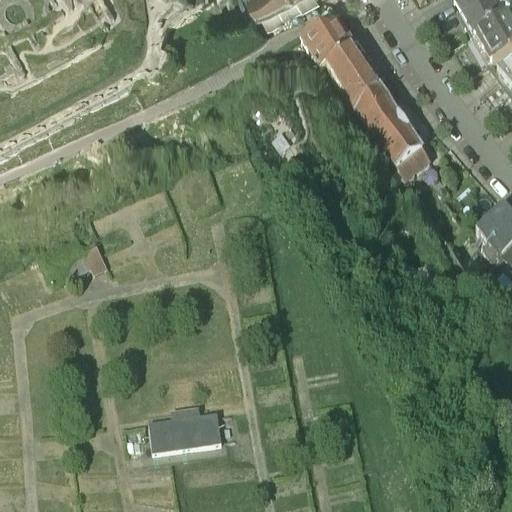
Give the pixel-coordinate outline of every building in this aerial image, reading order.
[(0,39),(11,51),(93,0),(55,0),(52,2),(46,0),(0,0),(0,26),(3,33),(0,36),(0,39)] [(239,0),(238,1),(253,26),(295,0),(239,0)] [(471,44),(474,42),(501,26),(485,0),(466,0),(454,8),(466,29),(464,32),(471,44)] [(491,72),(511,62),(511,20),(502,26),(501,26),(474,42),(491,72)] [(354,53),(354,52),(341,34),(343,33),(337,22),(296,45),(314,70),(308,74),(305,70),(296,76),(304,87),(327,72),(354,53)] [(354,111),(375,96),(358,69),(365,64),(356,50),(354,52),(354,53),(327,72),(354,111)] [(511,62),(491,72),(498,81),(497,85),(501,90),(505,90),(511,99),(511,62)] [(405,189),(429,169),(379,95),(376,97),(375,96),(354,111),(405,189)] [(450,258),(472,287),(491,273),(511,255),(511,224),(502,213),(475,237),(488,252),(485,256),(472,239),(450,258)] [(93,280),(106,274),(98,256),(94,248),(82,254),(77,245),(39,262),(53,292),(90,274),(93,280)] [(509,294),(511,291),(511,255),(491,273),(472,287),(476,293),(474,294),(484,315),(505,299),(511,295),(509,294)] [(148,429),(152,459),(221,450),(217,420),(148,429)]
